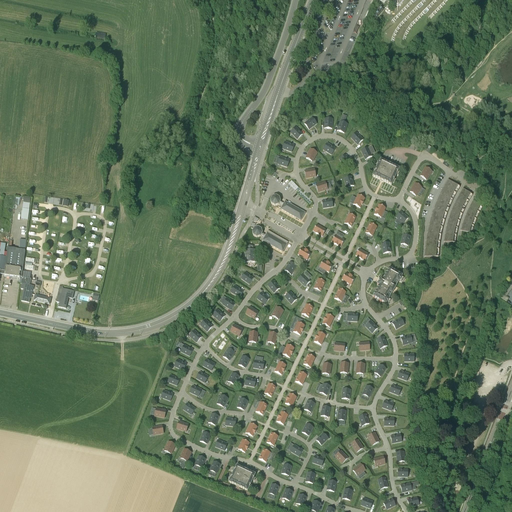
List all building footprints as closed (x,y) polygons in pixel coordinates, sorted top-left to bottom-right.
[(402,0),(398,5),(388,16),(388,23),(393,27),(388,36),(394,42),(400,44),(405,45),(436,18),(449,5),(452,0),(402,0)] [(374,22),(383,10),(379,7),(370,18),(374,22)] [(312,118),(304,124),(309,130),(317,124),(312,118)] [(332,119),(325,119),(324,129),(332,129),(332,119)] [(347,124),(340,122),(337,131),(344,134),(347,124)] [(296,128),(290,133),(297,140),(302,135),(296,128)] [(356,133),(351,138),(357,145),(363,140),(356,133)] [(282,149),(291,153),(294,146),(285,142),(282,149)] [(331,155),(335,149),(327,144),(323,150),(331,155)] [(372,157),(368,148),(361,151),(365,160),(372,157)] [(317,153),(311,150),(306,159),(312,162),(317,153)] [(339,159),(344,168),(351,164),(346,155),(339,159)] [(289,160),(280,157),(277,164),(287,168),(289,160)] [(391,185),(396,175),(399,169),(380,160),(372,176),(391,185)] [(426,168),(420,177),(426,180),(432,172),(426,168)] [(314,170),(304,172),(306,179),(316,177),(314,170)] [(354,186),(352,181),(351,177),(344,179),(347,189),(354,186)] [(456,194),(460,188),(460,187),(448,180),(447,180),(448,180),(444,187),(443,187),(456,194)] [(325,183),(316,186),(318,193),(327,190),(325,183)] [(410,192),(410,193),(416,196),(421,188),(415,184),(410,192)] [(453,200),(456,194),(443,187),(444,187),(440,194),(453,200)] [(468,202),(472,195),(463,189),(459,196),(458,196),(468,202)] [(449,207),(453,201),(453,200),(440,194),(437,201),(436,201),(449,207)] [(358,195),(353,205),(360,208),(361,205),(362,206),(364,202),(363,202),(365,199),(358,195)] [(284,204),(281,202),(280,198),(276,196),(272,197),(270,201),(271,204),(275,206),(279,205),(282,207),(280,209),(301,221),(305,213),(285,202),(284,204)] [(465,208),(468,202),(458,196),(459,196),(455,203),(465,208)] [(332,200),(326,201),(322,201),(323,209),(333,207),(332,200)] [(479,213),(483,207),(483,206),(473,200),(473,201),(469,208),(479,213)] [(447,214),(449,207),(436,201),(436,202),(437,202),(434,209),(433,209),(447,214)] [(462,215),(465,208),(455,203),(454,203),(455,203),(452,210),(451,210),(462,215)] [(375,212),(374,215),(381,218),(385,209),(378,205),(377,208),(376,208),(375,212)] [(476,220),(479,213),(469,208),(466,215),(476,220)] [(23,209),(21,220),(28,221),(29,210),(23,209)] [(445,221),(447,214),(433,209),(434,209),(431,217),(445,221)] [(460,222),(462,215),(451,210),(451,211),(452,211),(449,218),(460,222)] [(396,218),(403,224),(408,218),(401,212),(396,218)] [(349,214),(344,224),(351,227),(356,218),(349,214)] [(474,226),(476,220),(466,215),(465,215),(466,215),(463,223),(474,226)] [(445,221),(431,217),(429,225),(429,224),(429,225),(443,228),(445,221)] [(458,229),(460,222),(449,218),(448,218),(449,218),(447,226),(446,226),(458,229)] [(472,234),(474,227),(474,226),(463,223),(461,230),(460,230),(460,231),(472,234)] [(377,227),(370,224),(365,234),(372,237),(377,227)] [(322,237),(326,230),(317,225),(313,232),(316,233),(316,234),(319,236),(319,235),(322,237)] [(441,235),(443,228),(429,225),(427,232),(427,233),(441,235)] [(456,236),(458,229),(446,226),(447,226),(445,234),(456,236)] [(258,228),(254,229),(252,232),(253,236),(257,238),(260,237),(264,239),(262,241),(283,253),(287,245),(267,233),(265,236),(262,234),(261,230),(258,228)] [(440,242),(441,235),(427,233),(426,240),(440,242)] [(455,243),(456,236),(445,234),(444,242),(455,243)] [(408,246),(410,237),(403,235),(401,244),(408,246)] [(335,236),(331,242),(335,244),(334,245),(337,246),(338,246),(341,248),(345,241),(335,236)] [(439,250),(440,243),(440,242),(426,240),(426,241),(425,248),(425,249),(439,250)] [(389,243),(382,244),(383,254),(391,253),(389,243)] [(254,251),(254,246),(246,247),(246,249),(246,251),(245,251),(246,259),(243,259),(244,263),(255,262),(254,252),(255,252),(254,251)] [(4,257),(1,275),(22,278),(25,250),(8,248),(6,257),(4,257)] [(305,250),(302,249),(298,255),(307,261),(311,254),(308,252),(305,250)] [(356,256),(359,258),(358,258),(362,260),(365,262),(369,255),(359,249),(356,256)] [(439,257),(439,250),(425,249),(425,256),(424,256),(424,257),(425,257),(439,257)] [(323,261),(319,268),(329,273),(332,266),(329,265),(330,264),(326,262),(326,263),(323,261)] [(296,267),(290,263),(284,271),(291,275),(296,267)] [(377,285),(379,286),(373,297),(386,305),(402,276),(389,268),(383,279),(381,278),(377,285)] [(245,273),(241,279),(249,285),(253,279),(245,273)] [(349,275),(346,274),(342,280),(351,286),(355,279),(352,277),(349,275)] [(303,275),(298,280),(305,287),(310,282),(303,275)] [(325,283),(318,279),(314,289),(320,292),(325,283)] [(274,294),(280,289),(274,281),(268,286),(274,294)] [(32,296),(34,287),(22,284),(21,289),(24,290),(21,301),(29,303),(31,296),(32,296)] [(239,298),(243,291),(235,286),(231,293),(239,298)] [(59,303),(58,307),(63,308),(66,297),(72,299),(73,292),(63,290),(63,288),(60,287),(58,294),(56,302),(59,303)] [(346,293),(339,289),(334,299),(341,302),(346,293)] [(285,297),(291,305),(297,300),(290,292),(285,297)] [(269,299),(265,296),(261,293),(257,299),(265,305),(269,299)] [(35,295),(35,296),(34,301),(49,305),(51,299),(35,295)] [(222,305),(226,307),(231,311),(235,304),(227,299),(222,305)] [(309,318),(313,308),(306,305),(302,315),(309,318)] [(258,313),(254,310),(249,308),(246,314),(254,319),(258,313)] [(272,317),(278,320),(283,311),(277,308),(272,317)] [(220,322),(225,317),(217,310),(212,316),(220,322)] [(357,322),(358,315),(348,314),(347,322),(357,322)] [(322,325),(329,328),(334,318),(327,315),(325,318),(323,321),(324,321),(322,325)] [(400,319),(396,321),(392,324),(396,330),(404,325),(400,319)] [(207,332),(212,327),(206,320),(200,325),(207,332)] [(372,334),(378,329),(371,322),(365,327),(372,334)] [(298,323),(293,333),(300,336),(301,333),(302,333),(304,329),(303,329),(305,326),(298,323)] [(239,336),(243,330),(234,326),(230,332),(239,336)] [(189,336),(196,343),(201,338),(194,331),(189,336)] [(256,343),(257,333),(250,332),(249,343),(256,343)] [(274,345),(275,342),(277,335),(270,333),(267,343),(274,345)] [(315,339),(314,342),(321,346),(326,336),(319,333),(317,336),(315,339)] [(410,336),(401,339),(403,346),(412,343),(410,336)] [(377,340),(380,349),(387,347),(383,337),(377,340)] [(345,345),(335,344),(334,351),(344,352),(345,345)] [(293,352),(294,349),(287,345),(283,355),(290,358),(291,355),(293,352)] [(189,357),(193,350),(184,346),(181,352),(189,357)] [(223,357),(229,361),(234,353),(228,349),(223,357)] [(303,365),(310,368),(315,358),(308,355),(303,365)] [(238,365),(245,369),(249,360),(242,356),(238,365)] [(183,371),(186,364),(177,360),(174,367),(183,371)] [(211,371),(215,365),(206,360),(203,367),(211,371)] [(254,361),(253,368),(263,370),(264,363),(254,361)] [(284,369),(286,366),(279,363),(274,372),(281,376),(283,372),(283,373),(285,369),(284,369)] [(341,363),(340,373),(347,374),(348,364),(341,363)] [(331,365),(326,365),(324,364),(322,374),(329,375),(331,365)] [(364,365),(357,364),(356,374),(363,375),(364,365)] [(374,373),(380,377),(386,369),(380,365),(374,373)] [(409,374),(406,373),(400,371),(397,378),(407,382),(409,374)] [(208,377),(203,374),(200,372),(196,379),(205,384),(208,377)] [(300,372),(295,382),(302,385),(307,376),(300,372)] [(234,386),(239,377),(232,373),(228,382),(234,386)] [(177,386),(180,379),(170,376),(168,383),(177,386)] [(245,386),(254,388),(256,380),(246,378),(245,386)] [(271,397),(276,388),(269,384),(264,394),(271,397)] [(326,396),(330,387),(323,384),(320,393),(326,396)] [(401,389),(392,385),(389,392),(398,396),(401,389)] [(202,390),(193,386),(190,393),(198,397),(202,390)] [(366,386),(362,395),(369,398),(373,389),(366,386)] [(343,389),(342,399),(349,400),(350,390),(343,389)] [(173,395),(172,394),(164,391),(161,398),(170,402),(173,395)] [(286,401),(285,404),(292,407),(296,398),(289,394),(288,398),(288,397),(286,401)] [(217,404),(224,408),(228,399),(221,395),(217,404)] [(244,411),(247,403),(248,402),(241,399),(237,408),(244,411)] [(308,401),(306,404),(304,410),(311,413),(315,404),(308,401)] [(394,404),(385,401),(382,408),(391,411),(394,404)] [(267,406),(260,403),(256,412),(263,416),(267,406)] [(191,415),(195,409),(187,404),(183,410),(191,415)] [(330,408),(323,407),(321,416),(328,418),(330,408)] [(164,418),(166,411),(156,409),(155,416),(164,418)] [(338,411),(338,417),(337,421),(345,421),(346,412),(338,411)] [(278,419),(276,422),(283,425),(288,416),(281,412),(280,416),(279,415),(277,419),(278,419)] [(215,426),(219,417),(212,414),(208,423),(215,426)] [(362,427),(369,424),(366,415),(359,417),(362,427)] [(225,426),(235,427),(236,420),(226,419),(225,426)] [(188,425),(179,422),(177,429),(186,432),(188,425)] [(256,430),(257,427),(250,424),(246,434),(253,437),(254,434),(256,431),(256,430)] [(313,428),(307,424),(302,433),(308,436),(313,428)] [(163,434),(162,427),(152,429),(153,436),(163,434)] [(207,445),(208,441),(210,435),(203,433),(200,442),(207,445)] [(271,433),(267,443),(274,446),(278,437),(271,433)] [(323,434),(316,441),(321,446),(328,439),(323,434)] [(374,434),(368,437),(373,446),(379,443),(374,434)] [(400,435),(391,437),(392,444),(402,442),(400,435)] [(430,447),(434,447),(439,447),(439,441),(436,441),(436,439),(434,439),(434,438),(429,437),(429,441),(430,441),(430,447)] [(218,440),(215,447),(224,451),(227,444),(218,440)] [(242,440),(238,449),(238,450),(245,453),(246,450),(247,450),(248,447),(249,444),(242,440)] [(357,440),(351,444),(357,453),(363,449),(357,440)] [(170,455),(175,445),(169,442),(164,452),(170,455)] [(299,457),(303,451),(294,446),(290,452),(299,457)] [(187,462),(191,453),(185,450),(180,459),(187,462)] [(263,450),(259,460),(266,463),(270,453),(263,450)] [(348,459),(341,452),(335,457),(342,464),(348,459)] [(405,462),(403,452),(396,453),(398,463),(405,462)] [(324,459),(316,457),(315,456),(312,463),(322,467),(324,459)] [(202,468),(205,459),(199,457),(195,466),(202,468)] [(374,460),(375,467),(385,464),(383,458),(374,460)] [(216,474),(218,469),(220,465),(213,462),(209,471),(216,474)] [(291,467),(284,465),(281,474),(289,476),(291,467)] [(357,477),(365,470),(361,465),(353,471),(357,477)] [(245,470),(236,466),(229,482),(247,491),(255,475),(247,471),(247,470),(245,469),(245,470)] [(315,475),(308,473),(305,482),(313,484),(315,475)] [(378,480),(380,490),(388,488),(385,478),(378,480)] [(329,481),(327,491),(334,492),(336,483),(329,481)] [(400,486),(402,493),(412,491),(410,484),(400,486)] [(275,496),(277,492),(279,487),(272,485),(268,494),(275,496)] [(289,501),(293,492),(286,490),(282,499),(289,501)] [(352,491),(345,490),(343,499),(350,501),(352,491)] [(303,507),(306,498),(299,495),(296,504),(303,507)] [(417,498),(408,501),(410,508),(419,505),(417,498)] [(373,502),(363,499),(361,506),(370,509),(373,502)] [(383,503),(386,510),(395,506),(392,499),(383,503)] [(313,511),(317,511),(318,510),(320,504),(313,501),(310,511),(313,511)]
